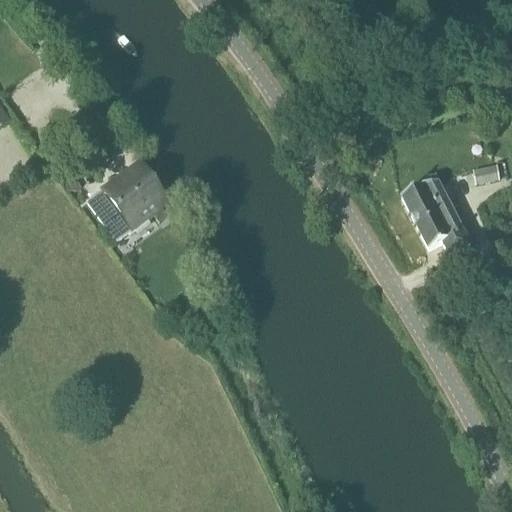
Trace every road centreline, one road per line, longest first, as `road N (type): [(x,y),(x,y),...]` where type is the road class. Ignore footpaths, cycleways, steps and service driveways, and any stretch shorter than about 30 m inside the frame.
road 1 (tertiary): [(511,510),(348,209),(198,0)]
road 2 (track): [(396,295),(486,256),(470,202),(510,184)]
